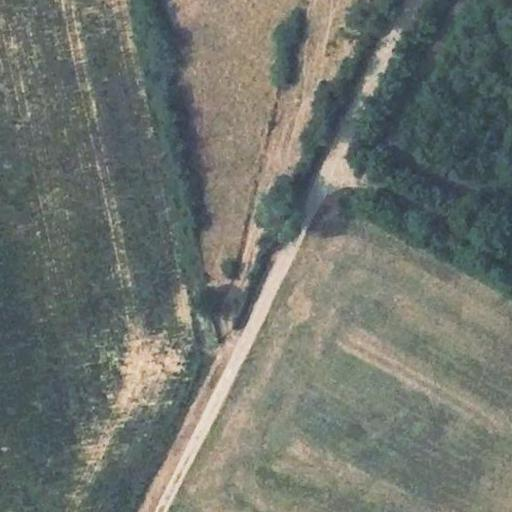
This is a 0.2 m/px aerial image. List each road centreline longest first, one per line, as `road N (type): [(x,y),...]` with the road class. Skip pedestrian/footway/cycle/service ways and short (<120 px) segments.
road 1 (track): [(156,511),(409,0)]
road 2 (track): [(332,162),(511,235)]
